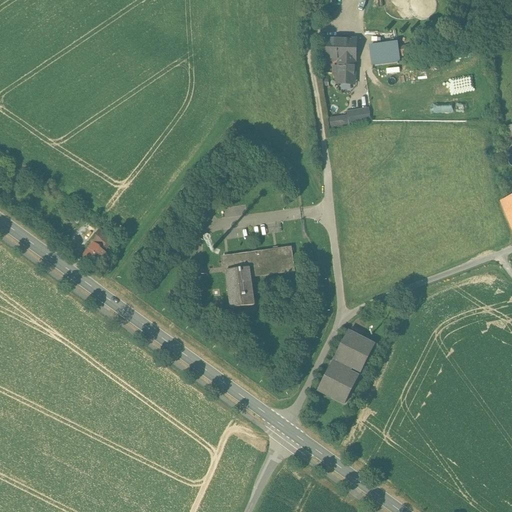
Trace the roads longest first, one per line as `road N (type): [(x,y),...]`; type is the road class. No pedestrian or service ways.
road 1 (secondary): [(288,429),(0,220)]
road 2 (unclassified): [(342,317),(312,30)]
road 3 (unclassified): [(342,317),(511,248)]
road 4 (secondary): [(401,511),(288,429)]
road 5 (unclassified): [(288,429),(342,317)]
